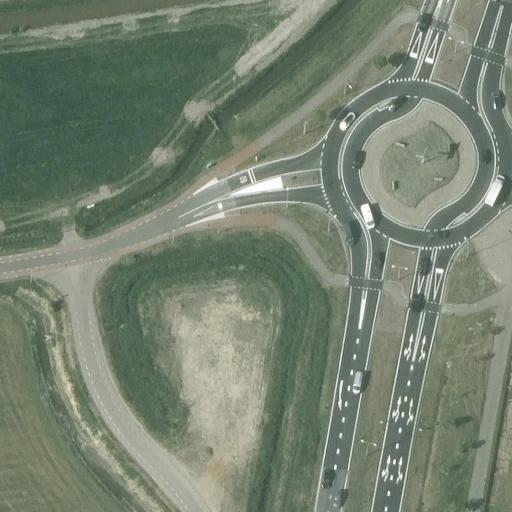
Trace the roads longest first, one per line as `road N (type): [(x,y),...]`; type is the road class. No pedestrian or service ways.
road 1 (unclassified): [(197,511),(110,410),(90,362),(75,256)]
road 2 (track): [(473,511),(511,302)]
road 3 (primary): [(359,328),(328,511)]
road 4 (tertiary): [(75,256),(228,196)]
road 5 (primary): [(385,511),(416,351)]
road 6 (primary): [(505,153),(489,96),(500,6)]
road 7 (primary): [(418,89),(359,136),(350,161),(357,198)]
road 8 (primary): [(335,196),(358,239),(359,328)]
road 9 (primary): [(428,240),(481,186),(485,145)]
